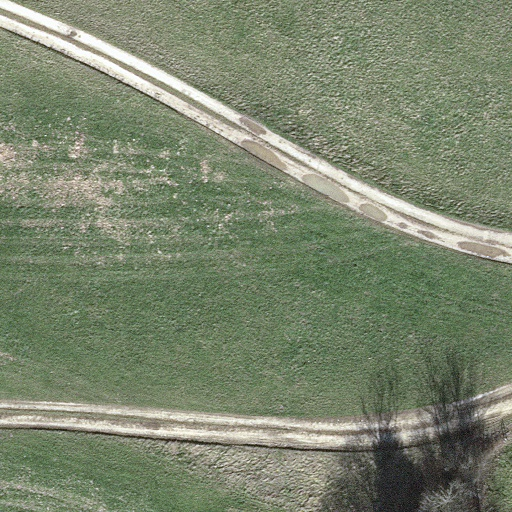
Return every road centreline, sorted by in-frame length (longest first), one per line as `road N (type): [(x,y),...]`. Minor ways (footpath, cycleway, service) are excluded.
road 1 (track): [(0,0),(137,62),(383,196),(511,234)]
road 2 (track): [(0,400),(363,421),(511,399)]
